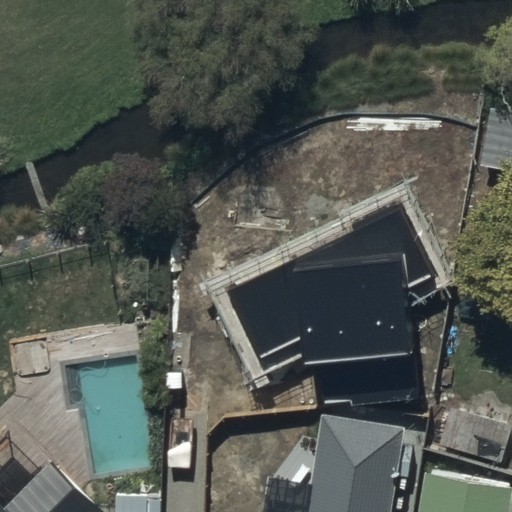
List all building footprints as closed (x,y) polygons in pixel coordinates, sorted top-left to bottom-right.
[(18,288),(25,328),(106,315),(99,274),(18,288)] [(188,354),(171,437),(257,453),(273,371),(188,354)] [(511,417),(452,398),(439,435),(502,456),(511,426),(511,417)] [(387,511),(403,416),(323,404),(312,471),(272,464),(264,511),(387,511)] [(0,511),(89,511),(103,499),(54,448),(6,494),(0,487),(0,511)] [(511,484),(511,477),(424,462),(417,511),(511,511),(511,486),(511,484)]
